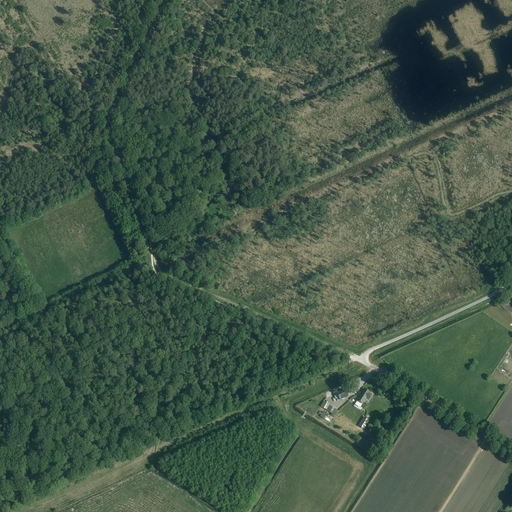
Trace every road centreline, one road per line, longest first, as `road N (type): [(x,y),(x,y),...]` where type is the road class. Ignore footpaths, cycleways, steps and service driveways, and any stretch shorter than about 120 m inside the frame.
road 1 (track): [(358,359),(167,275),(151,256),(108,122),(166,0)]
road 2 (track): [(364,363),(287,403),(369,464),(342,511)]
road 3 (unclassified): [(511,450),(358,359)]
road 4 (track): [(149,453),(20,511)]
